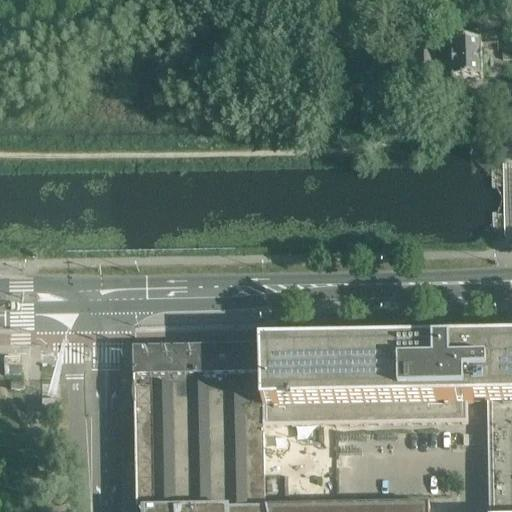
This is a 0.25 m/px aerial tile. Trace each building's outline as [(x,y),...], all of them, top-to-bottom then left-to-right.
[(447,59),(447,48),(444,40),(436,36),(415,37),(416,49),(416,79),(434,79),(434,60),(447,59)] [(483,81),(482,46),(453,47),(454,81),(483,81)] [(511,511),(511,344),(449,346),(263,350),(264,429),(468,426),(468,406),(488,406),(490,511),(511,511)] [(191,511),(265,510),(264,429),(263,350),(135,353),(139,511),(191,511)] [(21,372),(21,364),(5,364),(5,372),(21,372)] [(62,414),(62,402),(41,402),(41,414),(62,414)]
